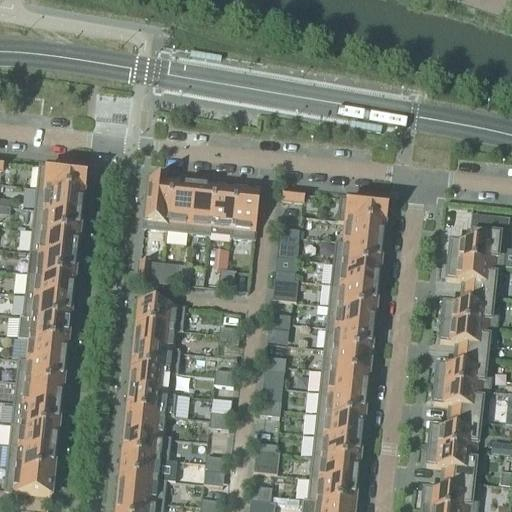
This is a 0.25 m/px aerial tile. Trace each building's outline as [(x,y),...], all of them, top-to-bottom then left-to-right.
[(38,171),(36,193),(83,198),(85,176),(38,171)] [(143,233),(165,236),(170,189),(148,186),(143,233)] [(165,236),(186,238),(192,191),(170,189),(165,236)] [(186,238),(208,240),(213,193),(192,191),(186,238)] [(36,193),(33,215),(80,220),(83,198),(36,193)] [(213,193),(208,240),(208,244),(230,246),(230,243),(235,196),(213,193)] [(258,198),(235,196),(230,243),(253,245),(258,198)] [(301,207),(302,199),(282,197),(282,205),(301,207)] [(339,203),(337,225),(384,231),(386,208),(339,203)] [(33,215),(31,236),(78,241),(80,220),(33,215)] [(449,247),(447,267),(502,272),(507,224),(471,220),(470,236),(468,249),(449,247)] [(334,246),(334,247),(381,252),(384,231),(337,225),(336,227),(343,227),(341,247),(334,246)] [(278,233),(278,241),(298,243),(299,236),(278,233)] [(31,236),(29,258),(76,263),(78,241),(31,236)] [(298,243),(278,241),(277,248),(297,250),(298,243)] [(334,247),(332,269),(379,273),(381,252),(334,247)] [(214,270),(228,271),(229,253),(215,252),(214,270)] [(29,258),(27,279),(74,284),(76,263),(29,258)] [(139,267),(137,287),(145,288),(148,268),(139,267)] [(464,287),(463,300),(492,303),(495,272),(502,273),(502,272),(447,267),(445,285),(464,287)] [(332,269),(330,290),(377,295),(379,273),(332,269)] [(174,291),(181,291),(183,271),(176,270),(174,291)] [(183,271),(181,291),(188,292),(191,272),(183,271)] [(217,295),(224,296),(226,276),(219,275),(217,295)] [(226,276),(224,296),(231,297),(233,276),(226,276)] [(274,277),(273,284),(293,286),(294,279),(274,277)] [(27,279),(24,301),(71,306),(74,284),(27,279)] [(293,286),(273,284),(272,291),(292,293),(293,286)] [(330,290),(327,311),(374,316),(377,295),(330,290)] [(443,309),(441,328),(495,335),(497,315),(490,314),(492,303),(463,300),(462,311),(443,309)] [(19,321),(19,322),(69,327),(71,306),(24,301),(22,321),(19,321)] [(137,308),(134,331),(181,336),(184,313),(137,308)] [(327,311),(325,333),(372,338),(374,316),(327,311)] [(269,319),(268,327),(289,329),(289,321),(269,319)] [(19,322),(17,343),(67,348),(69,327),(19,322)] [(289,329),(268,327),(268,334),(288,336),(289,329)] [(458,349),(456,361),(492,366),(492,364),(485,363),(486,352),(493,353),(495,335),(441,328),(439,347),(458,349)] [(134,331),(132,353),(179,358),(179,357),(172,356),(174,336),(181,337),(181,336),(134,331)] [(219,333),(218,340),(238,342),(239,335),(219,333)] [(325,333),(323,354),(370,359),(372,338),(325,333)] [(238,342),(218,340),(217,347),(237,350),(238,342)] [(17,364),(17,365),(64,370),(67,348),(17,343),(16,344),(26,345),(24,365),(17,364)] [(132,353),(130,374),(177,379),(179,358),(132,353)] [(323,354),(320,376),(367,381),(370,359),(323,354)] [(436,371),(434,391),(489,396),(492,366),(456,361),(455,373),(436,371)] [(265,362),(264,370),(284,372),(285,365),(265,362)] [(17,365),(15,387),(62,392),(64,370),(17,365)] [(284,372),(264,370),(263,377),(283,379),(284,372)] [(130,374),(127,395),(167,400),(170,379),(177,380),(177,379),(130,374)] [(214,376),(213,383),(233,385),(234,378),(214,376)] [(320,376),(318,398),(365,403),(367,381),(320,376)] [(233,385),(213,383),(212,390),(233,392),(233,385)] [(15,387),(13,408),(60,413),(62,392),(15,387)] [(451,411),(449,424),(485,428),(489,396),(434,391),(432,409),(451,411)] [(127,395),(125,417),(172,422),(175,401),(167,400),(127,395)] [(318,398),(316,419),(363,424),(365,403),(318,398)] [(260,406),(259,413),(279,415),(280,408),(260,406)] [(13,408),(10,430),(57,435),(60,413),(13,408)] [(279,415),(259,413),(258,420),(279,422),(279,415)] [(125,417),(123,439),(163,443),(165,422),(172,423),(172,422),(125,417)] [(209,419),(209,426),(229,428),(230,421),(209,419)] [(316,419),(313,441),(360,446),(363,424),(316,419)] [(429,433),(427,453),(475,458),(478,427),(485,428),(449,424),(448,435),(429,433)] [(229,428),(209,426),(208,433),(228,435),(229,428)] [(10,430),(8,451),(55,456),(57,435),(10,430)] [(504,430),(503,437),(511,438),(511,431),(504,430)] [(123,439),(120,460),(167,465),(170,444),(163,443),(123,439)] [(313,441),(311,462),(358,467),(360,446),(313,441)] [(255,449),(254,456),(275,458),(275,451),(255,449)] [(8,451),(6,473),(53,478),(55,456),(8,451)] [(444,473),(443,486),(479,490),(479,488),(472,487),(475,458),(427,453),(425,471),(444,473)] [(278,459),(275,458),(254,456),(252,477),(272,480),(276,480),(278,459)] [(120,460),(118,482),(165,487),(158,486),(160,466),(167,467),(167,465),(120,460)] [(205,462),(204,469),(224,471),(225,464),(205,462)] [(311,462),(309,484),(355,488),(358,467),(311,462)] [(224,471),(204,469),(203,477),(223,479),(224,471)] [(53,478),(6,473),(3,496),(50,500),(53,478)] [(118,482),(116,503),(163,508),(165,487),(118,482)] [(309,484),(307,505),(353,510),(355,488),(309,484)] [(423,495),(420,511),(476,511),(479,490),(443,486),(441,497),(423,495)] [(251,492),(250,499),(270,501),(271,494),(251,492)] [(270,501),(250,499),(249,506),(269,509),(270,501)] [(116,503),(114,511),(162,511),(163,508),(116,503)]
